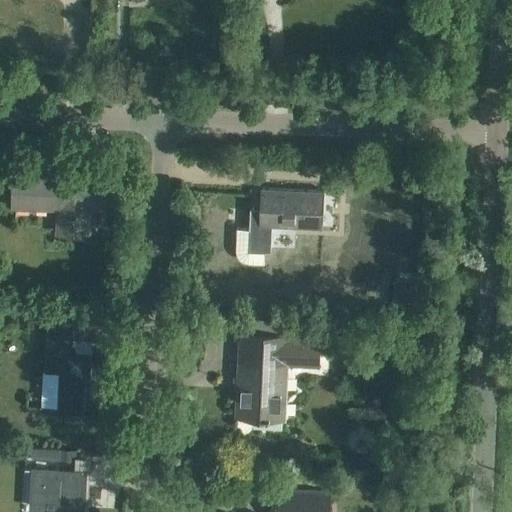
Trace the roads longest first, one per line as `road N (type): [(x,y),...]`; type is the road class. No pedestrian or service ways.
road 1 (residential): [(142,511),(163,121)]
road 2 (secondary): [(482,511),(498,131)]
road 3 (residential): [(163,121),(498,131)]
road 4 (residential): [(0,116),(163,121)]
road 5 (secondary): [(498,131),(503,0)]
